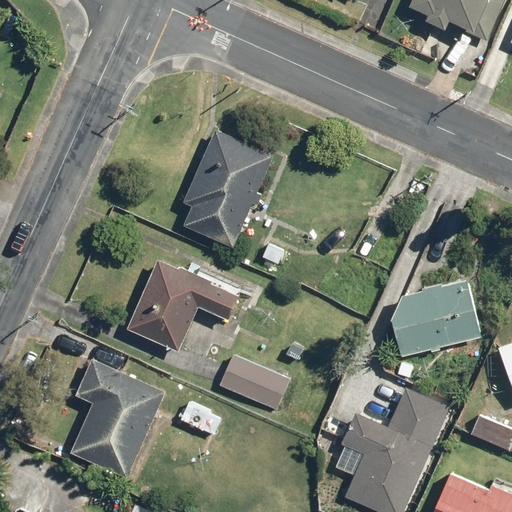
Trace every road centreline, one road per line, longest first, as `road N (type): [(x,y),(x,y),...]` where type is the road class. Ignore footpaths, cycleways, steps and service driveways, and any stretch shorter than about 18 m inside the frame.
road 1 (residential): [(511,159),(151,0)]
road 2 (tertiary): [(0,311),(136,0)]
